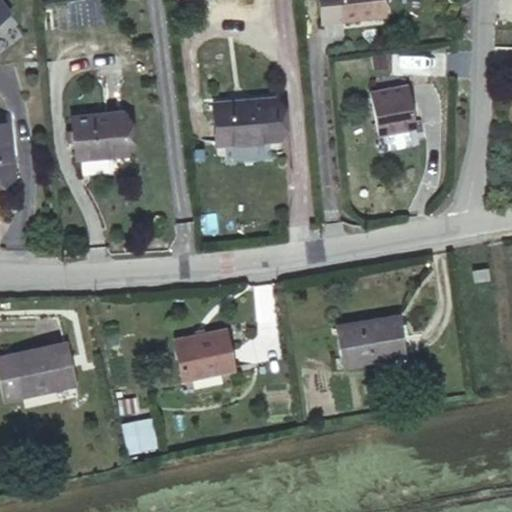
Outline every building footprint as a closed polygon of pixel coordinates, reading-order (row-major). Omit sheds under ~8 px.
[(0,0),(0,20),(9,13),(0,0)] [(327,0),(328,11),(371,9),(370,0),(327,0)] [(149,45),(139,47),(142,76),(152,75),(149,45)] [(194,91),(197,138),(267,132),(262,84),(194,91)] [(358,89),(362,133),(400,130),(397,86),(358,89)] [(133,108),(69,113),(77,159),(139,153),(133,108)] [(390,311),(328,322),(336,365),(399,354),(390,311)] [(216,321),(163,330),(169,372),(222,364),(216,321)] [(65,331),(8,340),(16,385),(73,377),(65,331)] [(153,418),(123,422),(127,454),(158,450),(153,418)]
